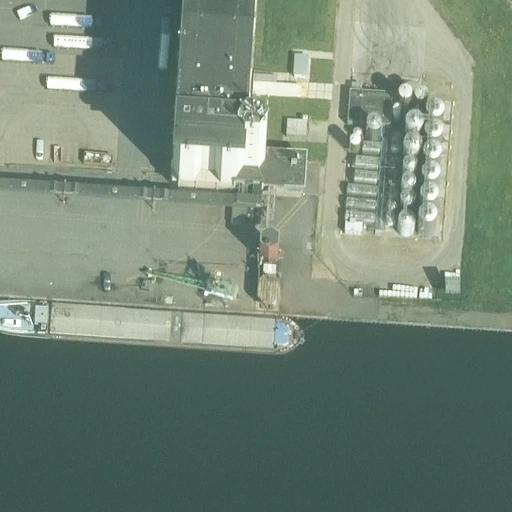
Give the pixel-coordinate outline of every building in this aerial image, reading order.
[(231,226),(260,229),(262,196),(304,200),(306,162),(257,158),(257,159),(240,158),(250,0),(184,0),(172,189),(232,193),(232,213),(231,213),(231,226)] [(293,78),(306,79),(307,59),(294,58),(293,78)] [(392,97),(349,94),(347,127),(390,130),(392,97)] [(380,141),(358,142),(358,152),(381,151),(380,141)] [(445,244),(432,153),(403,157),(405,172),(401,173),(403,190),(390,192),(395,230),(404,229),(405,239),(423,237),(424,247),(445,244)] [(380,191),(380,157),(357,157),(357,191),(380,191)] [(348,223),(377,223),(377,199),(349,198),(348,223)] [(258,261),(267,268),(277,263),(278,252),(269,245),(259,250),(258,261)]
